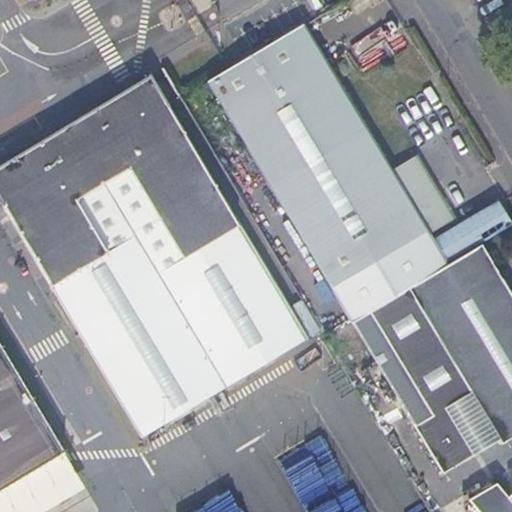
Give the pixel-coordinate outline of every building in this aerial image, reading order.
[(391,178),(305,31),(210,87),(349,326),(445,271),(444,268),(430,244),(426,239),(451,223),(415,163),(391,178)] [(0,205),(145,444),(319,343),(304,316),(295,323),(137,67),(0,149),(0,205)] [(430,244),(444,268),(509,231),(495,207),(430,244)] [(511,442),(511,313),(476,253),(445,271),(349,326),(347,328),(434,478),(490,442),(496,453),(511,442)] [(0,488),(55,457),(0,360),(0,488)] [(299,433),(275,448),(312,511),(366,511),(355,493),(347,498),(337,481),(333,483),(317,456),(329,449),(321,436),(306,445),(299,433)] [(505,511),(500,506),(489,493),(461,508),(464,511),(505,511)] [(511,511),(511,495),(500,506),(505,511),(511,511)]
